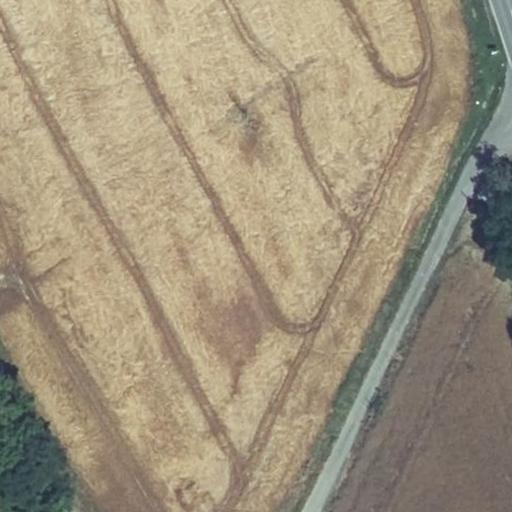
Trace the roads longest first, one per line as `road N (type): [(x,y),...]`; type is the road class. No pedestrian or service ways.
road 1 (unclassified): [(308,511),(480,160),(511,126)]
road 2 (unclassified): [(0,403),(63,511)]
